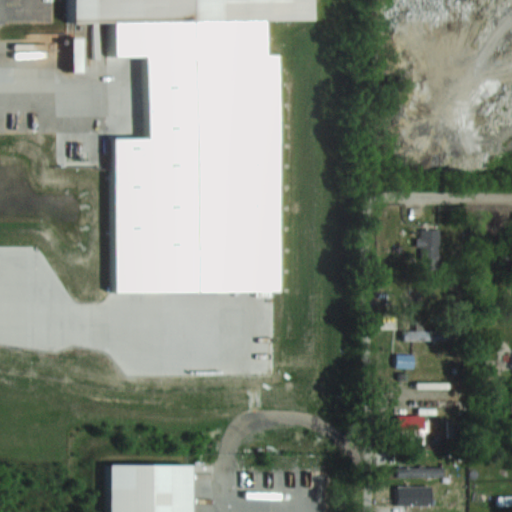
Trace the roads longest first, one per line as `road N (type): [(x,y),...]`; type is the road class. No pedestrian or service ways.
road 1 (residential): [(373,201),(366,220),(367,511)]
road 2 (residential): [(511,198),(373,201)]
